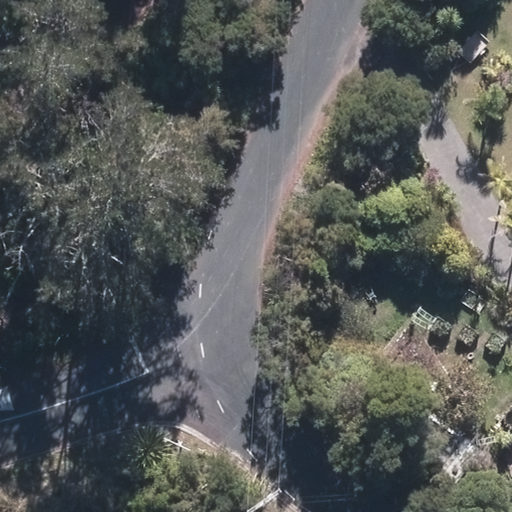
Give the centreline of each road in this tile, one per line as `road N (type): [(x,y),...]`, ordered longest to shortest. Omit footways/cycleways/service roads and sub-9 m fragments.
road 1 (residential): [(334,0),(248,193),(231,270),(231,338)]
road 2 (residential): [(231,338),(0,410)]
road 3 (residential): [(231,338),(237,367),(274,428),(359,511)]
